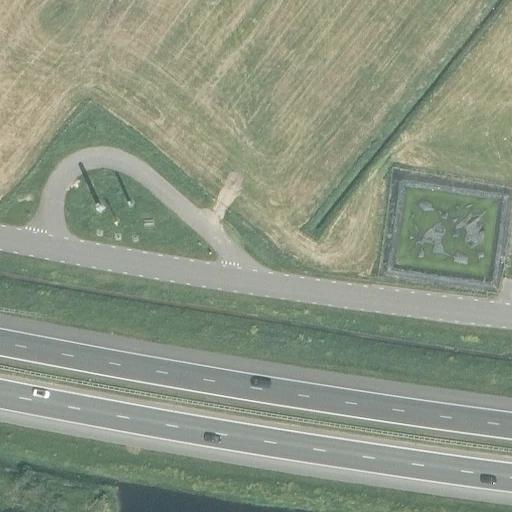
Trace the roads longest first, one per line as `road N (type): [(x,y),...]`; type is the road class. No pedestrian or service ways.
road 1 (motorway): [(511,428),(0,342)]
road 2 (motorway): [(0,394),(511,480)]
road 3 (unclassified): [(253,283),(145,175),(103,158),(72,166),(57,184),(43,248)]
road 4 (unclassified): [(511,317),(253,283)]
road 5 (unclassified): [(253,283),(43,248)]
